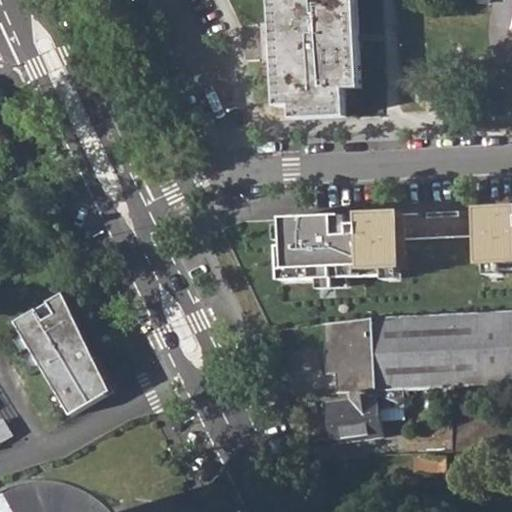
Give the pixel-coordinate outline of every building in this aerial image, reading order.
[(285,105),(286,120),(342,118),(339,88),(352,87),(347,0),(267,0),(271,105),(285,105)] [(511,272),(511,201),(473,204),(474,260),(504,261),(502,273),(511,272)] [(400,208),(277,215),(279,277),(381,272),(381,266),(404,265),(400,208)] [(61,300),(20,324),(76,418),(116,394),(95,358),(83,338),(61,300)] [(511,387),(511,312),(371,319),(323,324),(327,375),(335,376),(336,397),(350,397),(408,394),(511,387)] [(335,448),(346,449),(387,444),(385,415),(409,412),(408,394),(350,397),(350,407),(332,408),(335,448)] [(0,443),(16,435),(8,419),(0,422),(0,443)] [(511,423),(452,426),(453,458),(511,455),(511,423)] [(412,462),(412,475),(445,474),(445,462),(412,462)] [(135,511),(131,506),(108,490),(82,481),(54,481),(26,491),(3,510),(1,511),(135,511)]
